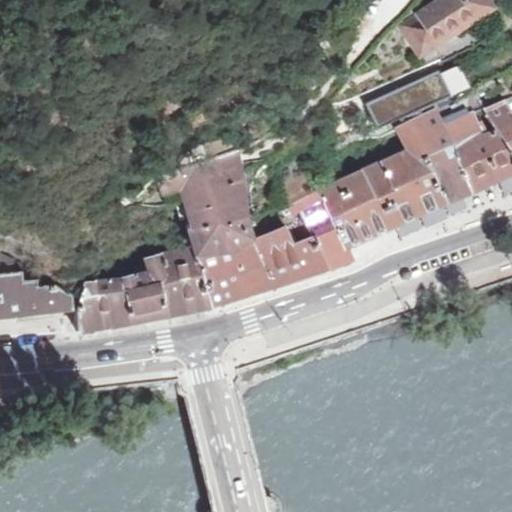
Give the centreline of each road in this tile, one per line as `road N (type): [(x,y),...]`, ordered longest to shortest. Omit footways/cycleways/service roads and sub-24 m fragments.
road 1 (secondary): [(511,224),(198,338)]
road 2 (secondary): [(0,362),(198,338)]
road 3 (unknown): [(267,147),(298,123),(387,0)]
road 4 (tertiary): [(198,338),(239,511)]
